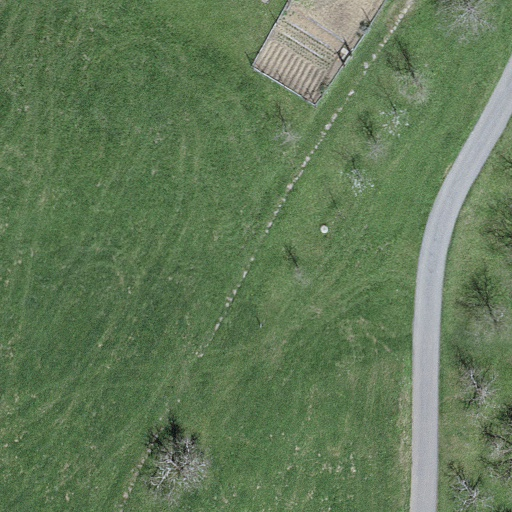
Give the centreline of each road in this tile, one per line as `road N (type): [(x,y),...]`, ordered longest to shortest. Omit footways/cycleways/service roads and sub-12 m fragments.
road 1 (track): [(108,511),(190,360),(408,0)]
road 2 (track): [(511,81),(436,234),(424,511)]
